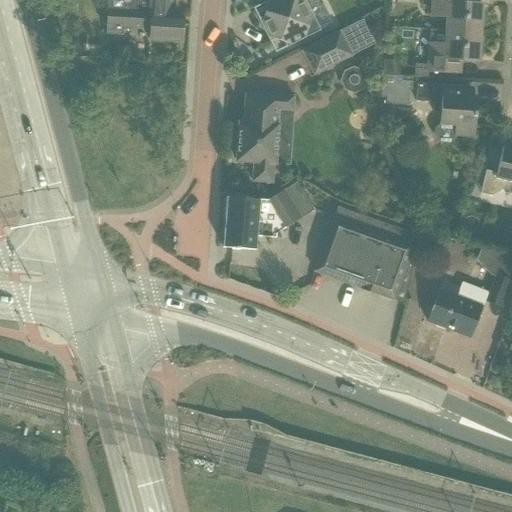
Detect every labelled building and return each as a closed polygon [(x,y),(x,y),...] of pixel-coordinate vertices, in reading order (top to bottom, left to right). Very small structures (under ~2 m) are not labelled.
[(107,10),(105,35),(121,36),(122,28),(150,29),(149,41),(161,42),(181,43),(182,19),(168,18),(169,3),(171,3),(171,0),(132,0),(128,4),(123,3),(122,11),(107,10)] [(274,53),(275,54),(320,31),(303,0),(270,0),(252,9),(253,10),(265,4),(270,15),(259,21),(259,19),(258,20),(269,43),(275,40),(283,43),(285,47),(274,53)] [(431,0),(430,17),(446,17),(445,32),(479,34),(481,5),(461,4),(461,0),(431,0)] [(414,72),(413,78),(428,79),(428,73),(436,73),(457,75),(458,61),(478,62),(479,34),(445,32),(430,31),(429,45),(428,58),(427,66),(414,65),(414,72)] [(301,52),(314,77),(352,57),(339,32),(301,52)] [(385,105),(407,106),(408,91),(412,91),(412,83),(412,77),(382,76),(381,99),(385,99),(385,105)] [(417,84),(415,102),(434,103),(433,113),(440,114),(440,105),(441,105),(441,99),(450,100),(450,98),(451,86),(417,84)] [(239,124),(236,162),(253,163),(252,182),(273,184),(275,165),(279,112),(294,113),(295,98),(262,95),(262,98),(246,97),(244,124),(239,124)] [(434,132),(434,135),(434,138),(435,140),(437,142),(439,144),(442,145),(445,146),(447,146),(450,145),(452,143),(454,141),(456,139),(456,137),(473,138),(476,100),(450,98),(450,100),(441,99),(441,105),(440,105),(440,114),(439,125),(437,127),(435,129),(434,132)] [(381,112),(380,125),(389,125),(390,113),(381,112)] [(486,171),(480,194),(491,197),(502,191),(504,181),(511,183),(511,150),(502,148),(497,168),(496,174),(486,171)] [(226,198),(222,248),(232,249),(255,251),(256,237),(275,239),(275,235),(301,219),(302,219),(284,190),(283,191),(267,201),(245,200),(226,198)] [(378,295),(393,301),(400,282),(412,248),(408,247),(413,235),(337,208),(333,220),(321,253),(314,272),(360,289),(360,290),(377,296),(378,295)] [(500,308),(511,312),(511,310),(511,278),(511,282),(495,276),(485,302),(500,308)] [(434,304),(426,322),(469,339),(481,307),(457,297),(460,289),(443,282),(434,304)]
